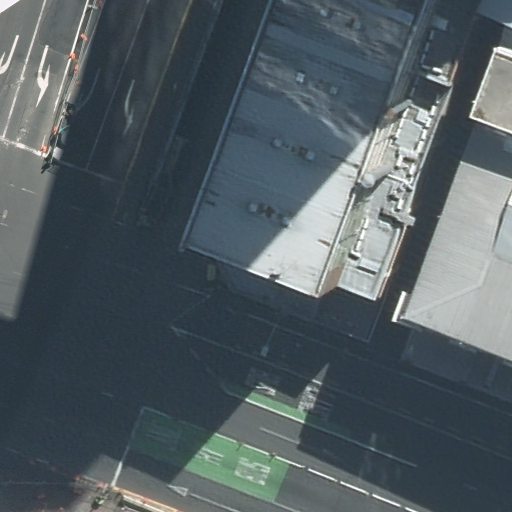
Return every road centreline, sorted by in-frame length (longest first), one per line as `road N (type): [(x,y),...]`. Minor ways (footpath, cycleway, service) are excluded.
road 1 (secondary): [(0,334),(468,511)]
road 2 (tertiary): [(167,0),(106,166),(0,301)]
